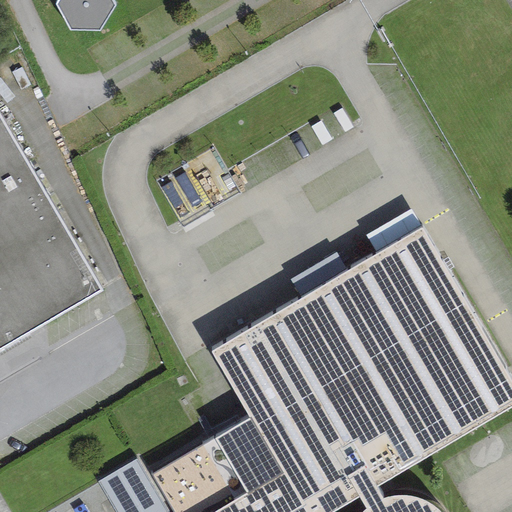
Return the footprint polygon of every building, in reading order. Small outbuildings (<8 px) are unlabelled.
[(112,0),(58,0),(56,5),(70,31),(100,29),(115,5),(112,0)] [(0,117),(0,349),(102,290),(0,117)] [(511,382),(421,228),(212,350),(251,417),(215,438),(247,493),(214,511),(331,511),(358,497),(376,486),(511,407),(511,382)] [(166,511),(137,460),(99,482),(116,511),(166,511)] [(394,495),(384,498),(376,486),(358,497),(365,509),(362,511),(441,511),(440,511),(432,504),(423,499),(414,496),(404,495),(394,495)]
